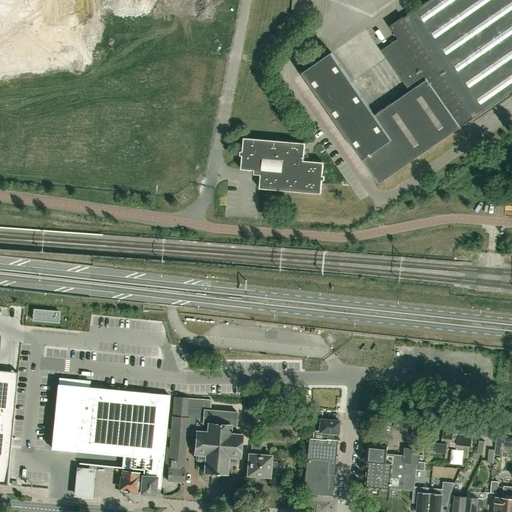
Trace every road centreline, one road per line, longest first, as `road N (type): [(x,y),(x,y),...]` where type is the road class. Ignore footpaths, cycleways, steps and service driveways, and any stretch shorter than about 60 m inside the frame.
road 1 (primary): [(0,277),(511,334)]
road 2 (primary): [(511,320),(0,265)]
road 3 (unclassified): [(189,223),(0,197)]
road 4 (unclassified): [(344,511),(350,378)]
